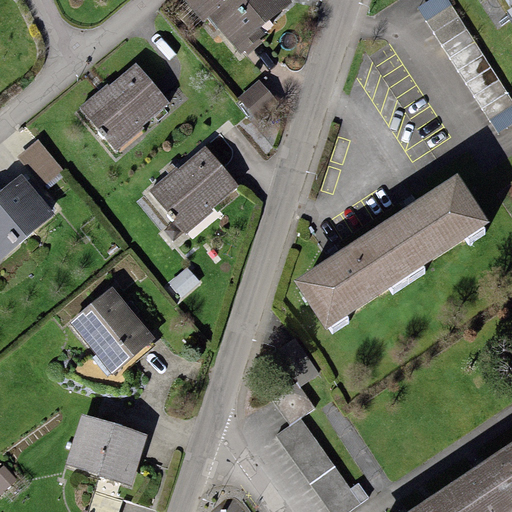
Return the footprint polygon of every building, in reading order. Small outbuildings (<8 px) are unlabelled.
[(184,0),(203,22),(209,16),(240,53),(243,51),(258,38),(264,33),(260,28),(290,3),(287,0),(184,0)] [(511,124),(511,99),(447,0),(429,0),(417,8),(497,134),(511,124)] [(258,38),(243,51),(247,55),(262,43),(258,38)] [(107,83),(80,106),(115,148),(170,102),(136,62),(109,85),(107,83)] [(259,79),(238,97),(257,119),(278,101),(259,79)] [(63,170),(37,139),(16,157),(42,187),(63,170)] [(167,173),(148,190),(167,212),(167,216),(171,222),(174,219),(175,221),(184,232),(185,233),(240,186),(205,145),(177,168),(172,162),(163,169),(167,173)] [(0,260),(56,215),(21,173),(0,190),(0,260)] [(458,173),(294,280),(326,329),(490,222),(458,173)] [(184,232),(175,221),(164,230),(173,241),(184,232)] [(200,282),(187,266),(168,282),(181,298),(200,282)] [(112,287),(69,322),(112,374),(155,339),(112,287)] [(296,382),(300,387),(319,374),(304,353),(285,366),(296,382)] [(315,408),(300,387),(296,382),(271,399),(289,425),(300,418),(315,408)] [(81,413),(66,464),(133,484),(148,434),(81,413)] [(350,488),(300,418),(289,425),(275,435),(329,511),(347,511),(368,497),(358,482),(350,488)] [(511,441),(405,511),(509,511),(511,510),(511,441)] [(3,465),(0,468),(0,494),(16,479),(3,465)] [(117,511),(122,500),(94,491),(87,511),(117,511)]
